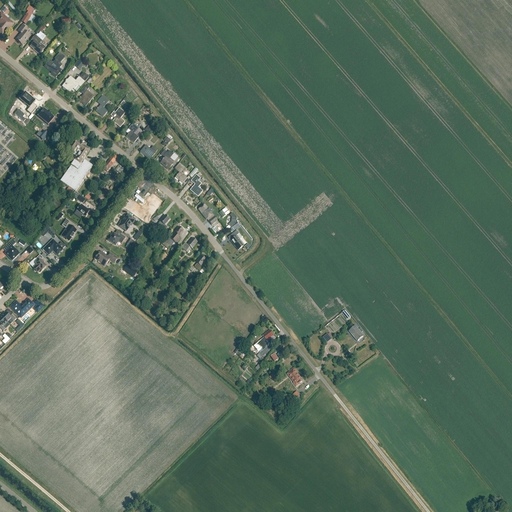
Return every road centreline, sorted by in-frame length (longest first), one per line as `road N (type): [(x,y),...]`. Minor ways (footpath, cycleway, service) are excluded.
road 1 (unclassified): [(428,511),(190,213),(138,169)]
road 2 (unclassified): [(138,169),(0,51)]
road 3 (residential): [(23,280),(50,284),(138,169)]
